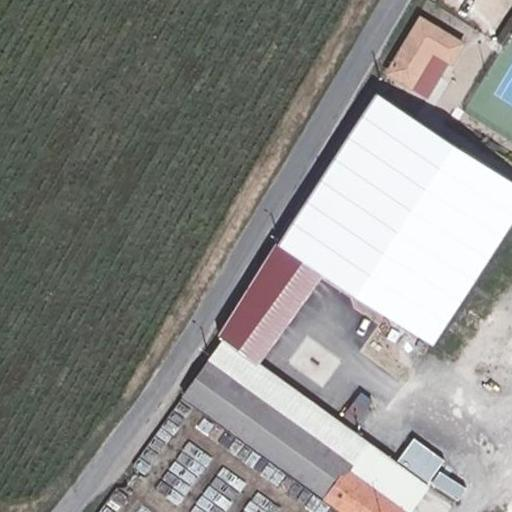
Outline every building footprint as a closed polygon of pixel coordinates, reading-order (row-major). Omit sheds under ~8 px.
[(434,52),(442,57),(453,40),(424,22),(392,75),(413,87),(434,52)] [(442,57),(451,64),(462,46),(453,40),(442,57)] [(413,87),(421,92),(442,57),(434,52),(413,87)] [(421,92),(431,98),(451,64),(442,57),(421,92)] [(286,246),(445,341),(511,228),(511,163),(382,86),(286,246)] [(347,460),(352,454),(212,346),(186,381),(357,511),(411,511),(413,510),(388,491),(347,460)] [(419,511),(437,490),(407,467),(388,491),(413,510),(415,511),(419,511)]
